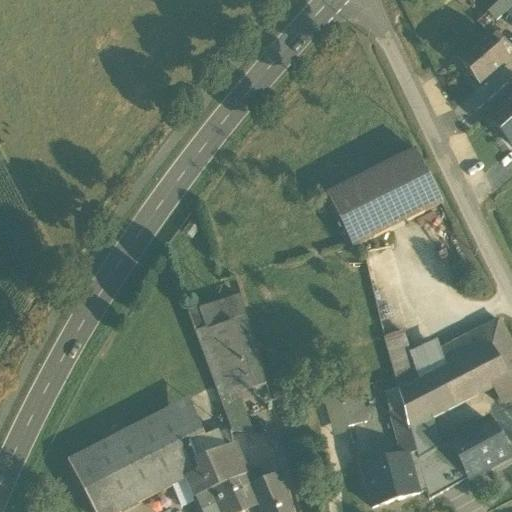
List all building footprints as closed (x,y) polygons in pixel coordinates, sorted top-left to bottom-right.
[(484,24),(506,4),(510,0),(484,0),(472,11),(484,24)] [(456,59),(476,84),(507,58),(487,34),(456,59)] [(507,58),(476,84),(479,88),(510,62),(507,58)] [(486,120),(511,149),(511,100),(502,110),(500,107),(486,120)] [(348,241),(352,249),(357,246),(441,204),(415,150),(325,195),(348,241)] [(239,300),(227,303),(243,361),(251,390),(254,398),(266,395),(260,373),(239,300)] [(223,398),(215,369),(243,361),(227,303),(187,314),(208,371),(219,399),(223,398)] [(409,353),(419,382),(448,367),(437,340),(409,353)] [(448,367),(419,382),(398,392),(403,408),(408,427),(428,417),(491,385),(506,377),(490,345),(448,367)] [(215,369),(223,398),(244,392),(251,390),(243,361),(215,369)] [(349,428),(367,423),(358,389),(340,393),(349,428)] [(251,390),(244,392),(247,400),(254,398),(251,390)] [(256,435),(247,400),(244,392),(223,398),(219,399),(232,434),(256,435)] [(385,396),(389,412),(403,408),(398,392),(385,396)] [(322,398),(333,439),(351,433),(349,428),(340,393),(322,398)] [(199,427),(187,401),(67,463),(91,511),(121,511),(153,496),(135,460),(183,435),(199,427)] [(391,417),(395,434),(409,431),(408,427),(403,408),(389,412),(390,413),(391,417)] [(440,446),(428,417),(408,427),(409,431),(416,453),(417,459),(440,446)] [(487,420),(448,442),(468,480),(507,458),(487,420)] [(395,434),(401,457),(416,453),(409,431),(395,434)] [(216,432),(187,444),(195,463),(224,452),(216,432)] [(135,460),(153,496),(167,489),(172,486),(186,479),(199,472),(195,463),(187,444),(183,435),(135,460)] [(428,501),(468,480),(448,442),(440,446),(417,459),(427,494),(428,501)] [(186,479),(194,498),(220,487),(245,476),(233,448),(224,452),(195,463),(199,472),(186,479)] [(360,468),(371,509),(427,494),(417,459),(416,453),(401,457),(360,468)] [(245,476),(220,487),(230,511),(245,511),(258,506),(251,490),(245,476)] [(180,504),(194,498),(186,479),(172,486),(180,504)] [(287,511),(278,479),(251,490),(258,506),(245,511),(287,511)] [(172,486),(167,489),(173,507),(180,504),(172,486)] [(199,511),(230,511),(220,487),(194,498),(199,511)]
